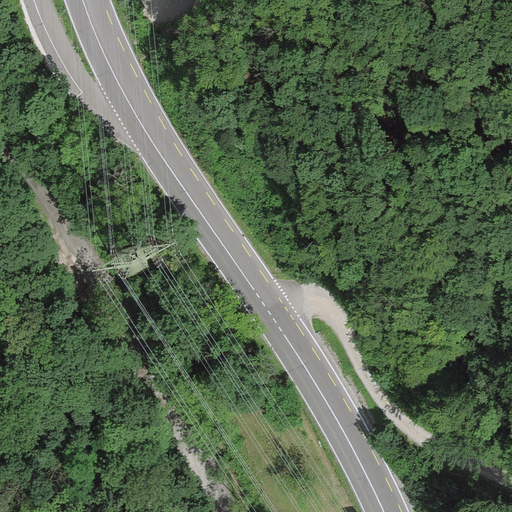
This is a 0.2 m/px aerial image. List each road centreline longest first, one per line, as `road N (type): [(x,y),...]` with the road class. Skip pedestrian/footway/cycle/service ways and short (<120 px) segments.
road 1 (primary): [(101,52),(322,394),(383,511)]
road 2 (residential): [(225,511),(174,393),(0,115)]
road 3 (track): [(273,319),(293,301),(316,298),(341,323),(374,386),(422,436),(511,477)]
